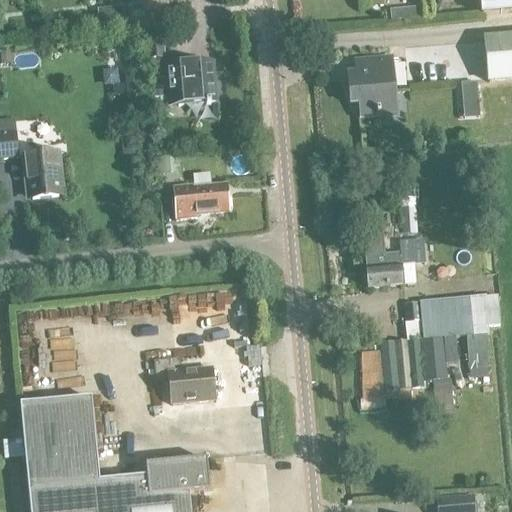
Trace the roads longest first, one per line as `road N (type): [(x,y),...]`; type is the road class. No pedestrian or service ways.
road 1 (unclassified): [(0,268),(290,238)]
road 2 (unclassified): [(314,511),(290,238)]
road 3 (unclassified): [(290,238),(269,0)]
road 4 (unknown): [(273,43),(511,27)]
